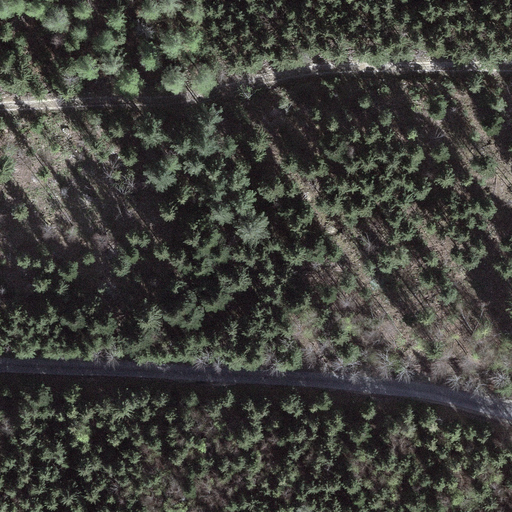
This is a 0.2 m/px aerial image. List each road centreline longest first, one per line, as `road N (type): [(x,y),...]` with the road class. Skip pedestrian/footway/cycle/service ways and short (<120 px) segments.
road 1 (unclassified): [(511,412),(390,385),(0,363)]
road 2 (track): [(0,104),(511,66)]
